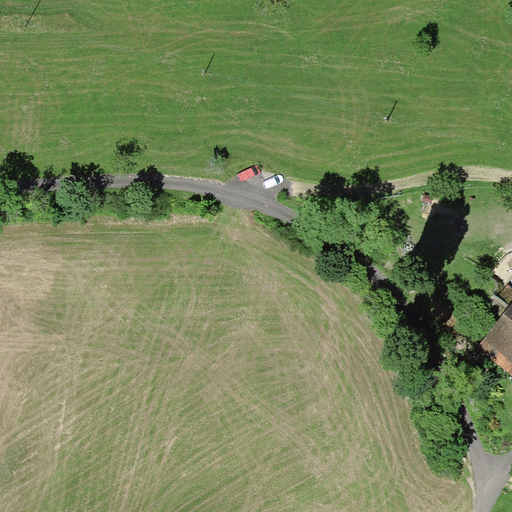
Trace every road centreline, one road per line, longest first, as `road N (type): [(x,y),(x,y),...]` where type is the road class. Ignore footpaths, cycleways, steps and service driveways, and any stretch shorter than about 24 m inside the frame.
road 1 (track): [(0,192),(119,184),(195,189),(255,204),(328,240),(400,309),(433,356),(468,440),(475,511)]
road 2 (track): [(255,204),(274,192),(373,192),(483,176),(511,182)]
